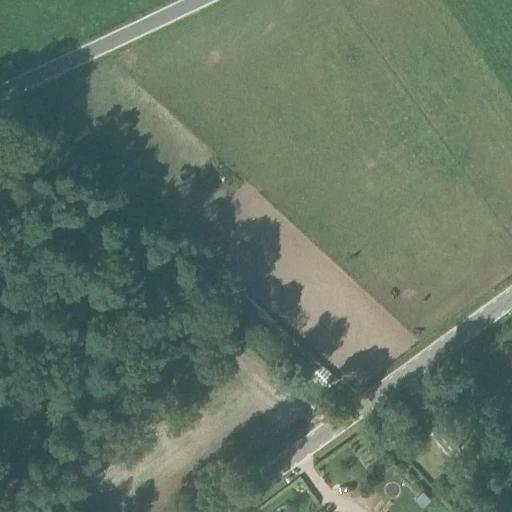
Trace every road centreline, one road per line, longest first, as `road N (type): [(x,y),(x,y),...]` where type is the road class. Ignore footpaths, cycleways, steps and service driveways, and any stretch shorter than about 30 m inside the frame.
road 1 (unclassified): [(207,511),(511,287)]
road 2 (unclassified): [(0,87),(182,0)]
